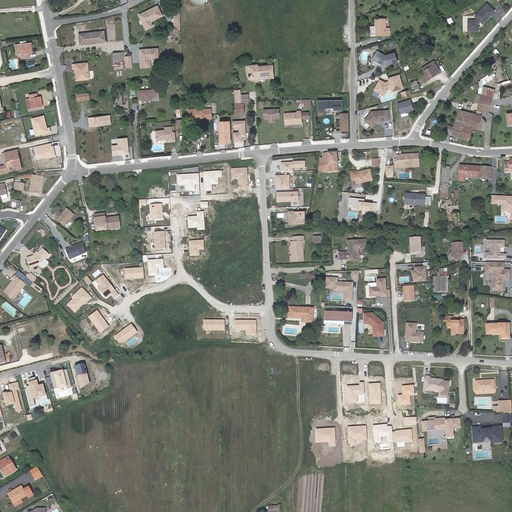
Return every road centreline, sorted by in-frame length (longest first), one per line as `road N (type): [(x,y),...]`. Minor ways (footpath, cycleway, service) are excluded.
road 1 (unclassified): [(259,153),(270,325),(280,348),(511,363)]
road 2 (unclassified): [(69,170),(259,153)]
road 3 (unclassified): [(413,141),(511,13)]
road 4 (residential): [(350,0),(355,146)]
